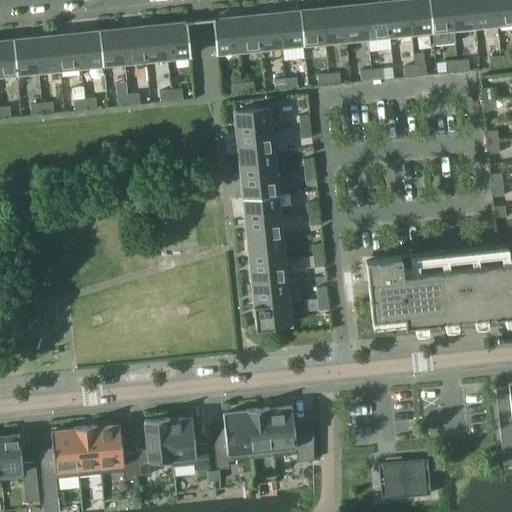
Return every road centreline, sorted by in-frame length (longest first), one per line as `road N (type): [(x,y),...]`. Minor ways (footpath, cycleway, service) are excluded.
road 1 (residential): [(334,220),(321,101),(470,84),(482,206)]
road 2 (residential): [(0,403),(324,371)]
road 3 (residential): [(511,355),(354,369)]
road 4 (residential): [(354,369),(334,220)]
road 5 (residential): [(482,206),(334,220)]
